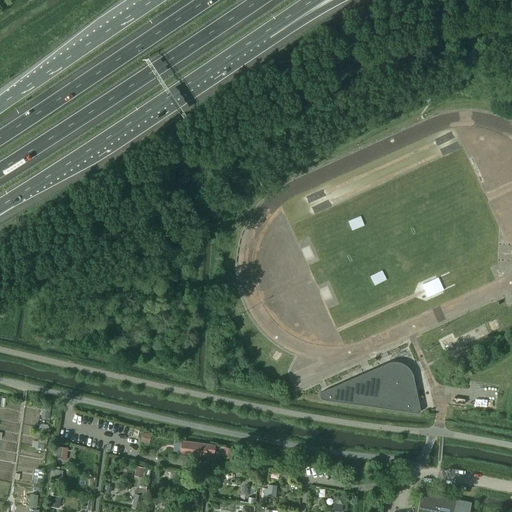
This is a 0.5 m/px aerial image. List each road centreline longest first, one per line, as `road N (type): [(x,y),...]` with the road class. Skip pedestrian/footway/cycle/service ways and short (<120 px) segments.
road 1 (unclassified): [(418,473),(389,458),(231,433),(0,379)]
road 2 (motorway): [(0,206),(265,33)]
road 3 (motorway): [(0,172),(260,0)]
road 4 (motorway): [(209,0),(0,137)]
road 5 (motorway): [(155,0),(0,104)]
